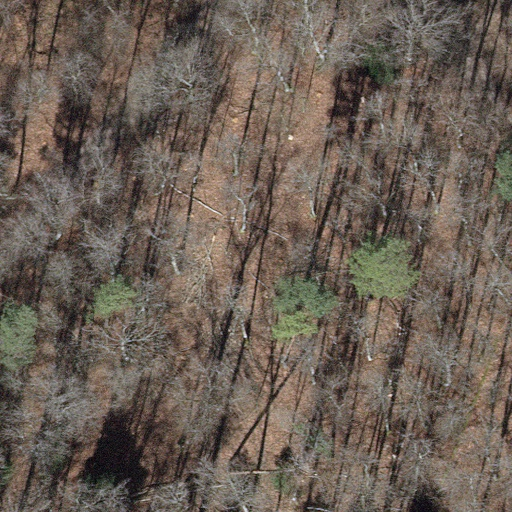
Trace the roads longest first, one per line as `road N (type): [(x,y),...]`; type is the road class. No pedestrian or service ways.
road 1 (track): [(199,0),(0,251)]
road 2 (track): [(511,137),(427,0)]
